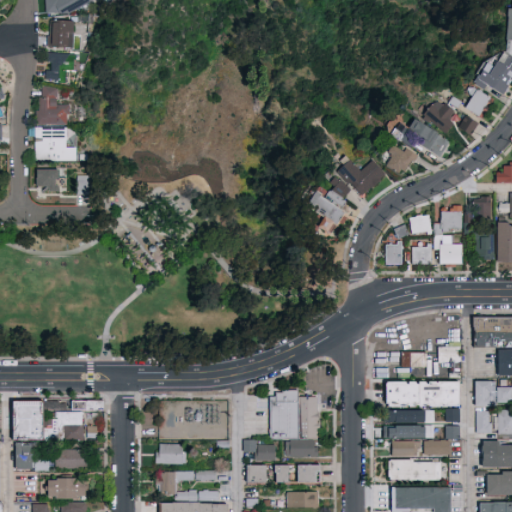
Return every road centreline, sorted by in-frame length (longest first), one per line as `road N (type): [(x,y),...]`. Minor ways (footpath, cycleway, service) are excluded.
road 1 (residential): [(367,313),(359,251),(382,209),(458,174),(511,120)]
road 2 (residential): [(15,213),(26,0)]
road 3 (residential): [(350,511),(346,324)]
road 4 (secondary): [(169,377),(240,371),(309,345)]
road 5 (residential): [(127,511),(127,380)]
road 6 (secondary): [(0,380),(127,380)]
